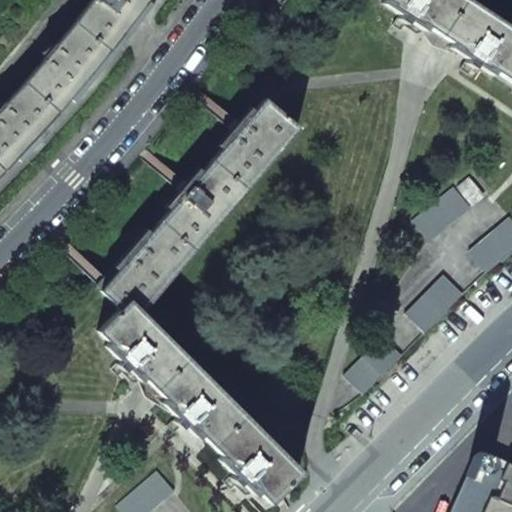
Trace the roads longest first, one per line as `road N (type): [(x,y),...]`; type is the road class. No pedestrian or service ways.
road 1 (residential): [(0,256),(143,104),(218,0)]
road 2 (residential): [(326,511),(511,338)]
